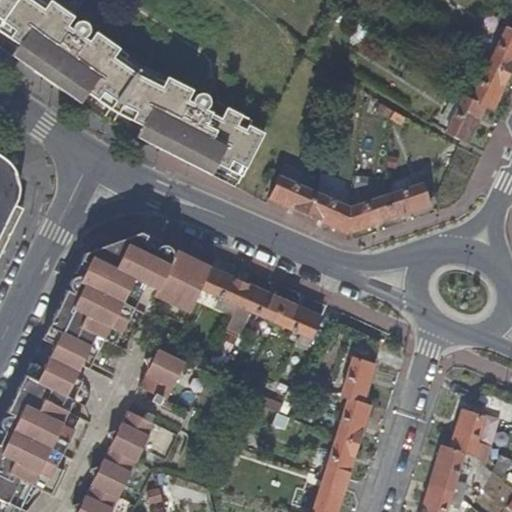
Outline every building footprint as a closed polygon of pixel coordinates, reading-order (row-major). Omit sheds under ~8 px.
[(15,0),(0,0),(0,20),(1,21),(15,0)] [(238,121),(241,116),(225,108),(220,119),(209,113),(210,112),(204,109),(206,108),(207,106),(208,104),(209,103),(208,101),(208,99),(207,97),(206,96),(204,94),(202,94),(200,94),(198,94),(197,95),(195,96),(194,97),(193,99),(192,101),(192,103),(186,100),(186,101),(175,96),(180,85),(165,77),(163,82),(153,77),(138,69),(125,60),(115,53),(118,49),(104,39),(97,50),(93,47),(87,44),(88,43),(84,40),(85,38),(87,37),(87,35),(88,33),(88,31),(88,29),(87,27),(86,25),(84,23),(82,23),(81,23),(79,23),(77,24),(75,25),(74,26),(72,27),(72,29),(71,30),(66,27),(65,28),(55,21),(62,10),(49,0),(45,5),(38,0),(15,0),(1,21),(0,22),(0,33),(18,46),(12,56),(28,67),(34,71),(37,67),(42,71),(53,79),(60,83),(57,87),(66,94),(80,103),(86,94),(112,112),(141,127),(136,138),(161,150),(163,145),(182,155),(188,158),(185,163),(209,174),(211,175),(216,165),(242,178),(264,134),(248,126),(238,121)] [(342,0),(338,9),(332,21),(339,24),(344,14),(350,2),(345,0),(342,0)] [(72,17),(62,10),(55,21),(65,28),(66,27),(72,17)] [(499,98),(511,72),(511,70),(511,28),(508,26),(507,26),(490,62),(472,100),(464,96),(447,132),(463,141),(468,143),(479,120),(485,106),(493,110),(499,98)] [(104,39),(99,36),(95,33),(88,43),(87,44),(93,47),(97,50),(104,39)] [(127,56),(118,49),(115,53),(125,60),(127,56)] [(326,69),(322,76),(333,82),(343,89),(347,82),(337,76),(326,69)] [(53,79),(42,71),(39,75),(57,87),(60,83),(53,79)] [(163,82),(165,77),(156,72),(153,77),(163,82)] [(191,90),(180,85),(175,96),(186,101),(186,100),(191,90)] [(385,105),(381,112),(392,118),(402,124),(406,118),(396,112),(385,105)] [(250,120),(241,116),(238,121),(248,126),(250,120)] [(0,141),(0,244),(19,205),(6,145),(0,141)] [(163,145),(161,150),(185,163),(188,158),(182,155),(163,145)] [(372,224),(392,218),(408,213),(432,205),(430,198),(425,183),(385,195),(350,206),(315,191),(278,176),(269,197),(272,198),(291,206),(307,213),(320,219),(350,232),(372,224)] [(55,345),(52,351),(91,369),(105,339),(114,343),(117,343),(139,299),(147,284),(158,290),(155,296),(190,312),(201,288),(211,267),(212,264),(178,249),(175,255),(174,255),(174,252),(174,251),(174,250),(173,248),(171,247),(168,245),(166,245),(164,244),(160,245),(158,247),(157,247),(154,246),(151,244),(154,238),(141,232),(84,253),(81,259),(87,262),(86,265),(84,269),(82,274),(80,274),(79,274),(77,275),(75,277),(73,278),(72,280),(71,282),(71,284),(72,286),(73,289),(74,291),(73,292),(67,288),(42,339),(55,345)] [(157,247),(158,247),(160,241),(154,238),(151,244),(154,246),(157,247)] [(78,266),(84,269),(86,265),(87,262),(81,259),(78,266)] [(302,308),(285,300),(268,292),(248,283),(228,274),(211,267),(201,288),(238,305),(227,328),(240,334),(251,310),(275,321),(301,333),(295,345),(307,350),(321,318),(322,316),(302,308)] [(194,350),(212,358),(217,349),(198,340),(194,350)] [(218,347),(217,349),(212,358),(211,360),(222,365),(228,352),(218,347)] [(185,361),(170,354),(158,349),(155,355),(146,359),(149,368),(140,386),(156,394),(153,401),(161,404),(164,397),(168,399),(185,361)] [(52,351),(46,363),(85,381),(91,369),(52,351)] [(336,511),(337,509),(344,488),(347,478),(353,460),(358,442),(362,429),(370,404),(363,402),(369,384),(375,363),(372,362),(353,356),(340,397),(347,399),(336,435),(335,437),(323,477),(322,481),(311,511),(336,511)] [(207,369),(210,362),(199,358),(196,364),(207,369)] [(210,362),(207,369),(218,374),(221,367),(210,362)] [(0,511),(19,511),(33,485),(53,495),(66,469),(58,465),(81,416),(70,411),(85,381),(46,363),(43,369),(30,363),(5,413),(13,416),(12,416),(10,417),(7,418),(5,420),(4,422),(3,424),(3,425),(3,427),(4,429),(5,432),(2,438),(0,441),(0,511)] [(316,372),(309,369),(303,383),(328,392),(332,382),(315,375),(316,372)] [(196,396),(201,379),(187,374),(181,392),(196,396)] [(240,397),(251,401),(254,394),(244,390),(240,397)] [(281,406),(254,394),(251,401),(278,413),(281,406)] [(74,505),(75,511),(112,511),(156,423),(152,421),(155,414),(148,411),(145,417),(129,409),(119,428),(110,431),(113,441),(102,464),(92,468),(95,478),(84,501),(74,505)] [(445,511),(453,489),(465,452),(471,455),(473,455),(485,465),(487,460),(491,448),(477,442),(485,416),(473,412),(463,409),(455,434),(452,444),(451,448),(443,445),(436,467),(431,482),(430,485),(423,506),(421,511),(445,511)] [(237,435),(226,456),(233,460),(238,449),(243,438),(237,435)] [(167,511),(180,511),(173,479),(162,475),(160,481),(163,491),(149,495),(153,509),(166,506),(167,511)] [(511,511),(511,494),(500,507),(505,511),(511,511)]
